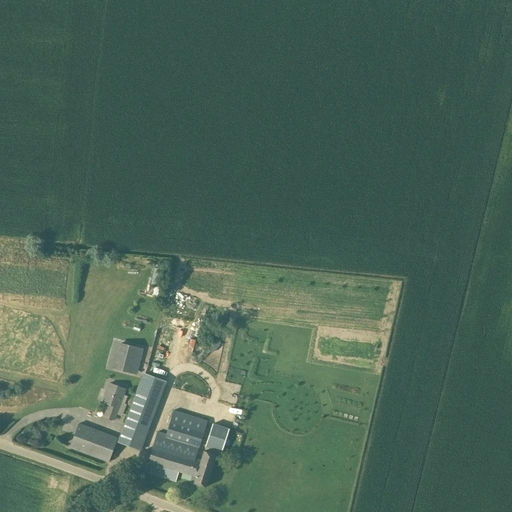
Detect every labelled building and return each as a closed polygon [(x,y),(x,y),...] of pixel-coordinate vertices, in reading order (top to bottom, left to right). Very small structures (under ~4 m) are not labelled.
[(137,374),(144,349),(118,342),(112,368),(137,374)] [(131,391),(136,393),(118,443),(140,451),(165,383),(143,375),(140,382),(135,380),(131,391)] [(115,421),(117,414),(122,416),(127,405),(125,404),(128,396),(124,395),(126,390),(109,384),(102,402),(108,405),(104,417),(115,421)] [(193,465),(199,448),(207,421),(174,410),(166,435),(158,432),(145,473),(175,483),(178,472),(195,478),(194,483),(206,487),(216,455),(204,451),(199,467),(193,465)] [(212,423),(205,446),(221,451),(228,429),(212,423)] [(117,439),(79,424),(70,448),(108,463),(117,439)]
